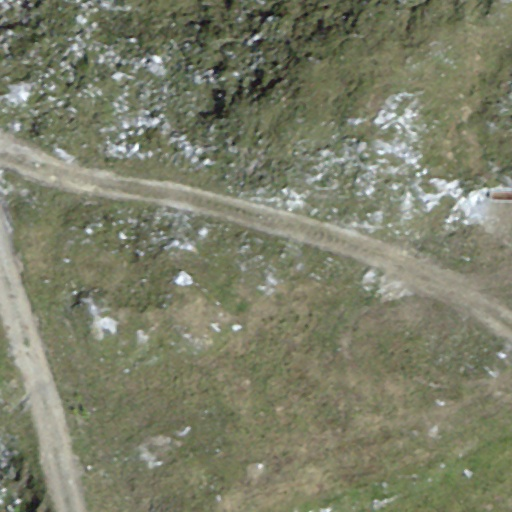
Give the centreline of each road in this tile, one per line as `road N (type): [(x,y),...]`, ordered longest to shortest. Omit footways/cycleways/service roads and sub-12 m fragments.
road 1 (track): [(511,330),(419,273),(0,150)]
road 2 (track): [(0,248),(84,511)]
